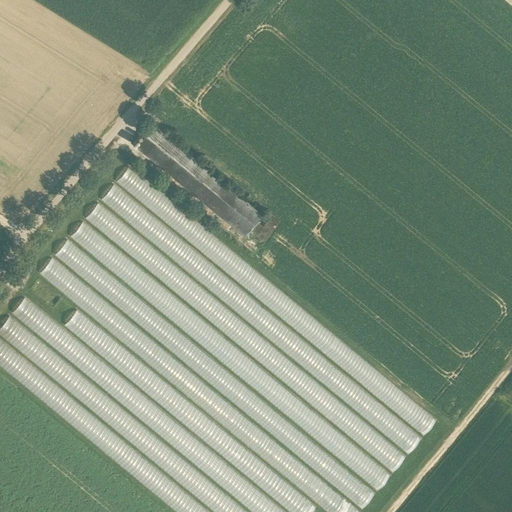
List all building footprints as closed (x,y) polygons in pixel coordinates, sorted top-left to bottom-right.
[(153,127),(136,148),(247,237),(264,216),(153,127)] [(126,167),(113,182),(425,432),(437,417),(126,167)] [(411,450),(423,435),(110,186),(98,201),(411,450)] [(407,453),(95,203),(82,219),(395,469),(407,453)] [(67,238),(380,486),(392,471),(79,223),(67,238)] [(35,275),(336,511),(357,511),(361,507),(47,260),(35,275)] [(15,282),(22,271),(14,266),(7,277),(15,282)] [(74,310),(61,325),(295,511),(310,511),(317,504),(74,310)] [(0,368),(179,511),(211,511),(0,343),(0,368)]
